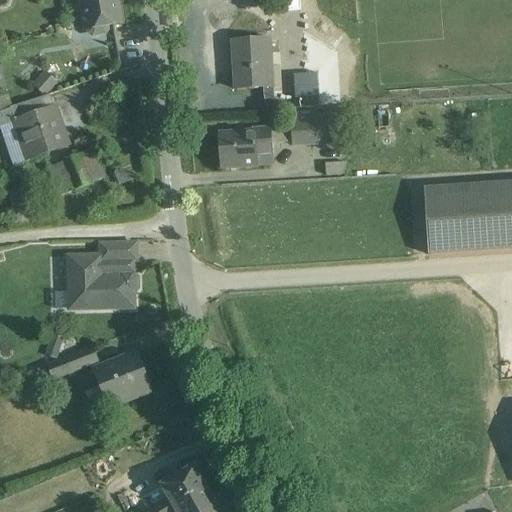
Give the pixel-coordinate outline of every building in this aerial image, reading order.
[(66,0),(72,32),(120,24),(115,0),(66,0)] [(271,39),(235,41),(237,90),(264,88),(265,97),(273,96),(272,88),(274,88),(271,39)] [(0,96),(0,109),(12,106),(8,94),(0,96)] [(31,103),(0,113),(0,125),(1,129),(16,124),(15,122),(35,115),(31,103)] [(54,109),(36,115),(50,154),(68,148),(54,109)] [(16,124),(1,129),(14,167),(50,154),(36,115),(35,115),(15,122),(16,124)] [(332,122),(290,125),(291,129),(292,144),(292,146),(333,144),(332,122)] [(291,129),(283,130),(283,144),(292,144),(291,129)] [(253,133),(219,135),(221,170),(257,168),(257,167),(273,166),(271,145),(283,144),(283,130),(271,130),(270,130),(253,131),(253,133)] [(93,151),(62,164),(74,192),(104,179),(93,151)] [(345,163),(326,164),(326,176),(346,175),(345,163)] [(62,164),(48,170),(60,197),(74,192),(62,164)] [(511,183),(424,189),(428,255),(511,250),(511,183)] [(37,191),(9,195),(13,217),(40,213),(37,191)] [(136,245),(100,246),(100,258),(124,257),(125,263),(137,262),(136,245)] [(100,258),(68,259),(69,295),(85,294),(86,310),(134,309),(133,294),(137,290),(137,280),(133,276),(133,274),(125,274),(125,263),(124,257),(100,258)] [(52,338),(46,357),(56,360),(62,341),(52,338)] [(93,349),(66,360),(71,373),(98,362),(93,349)] [(135,355),(93,371),(108,411),(150,395),(135,355)] [(66,360),(45,368),(50,381),(71,373),(66,360)] [(182,475),(178,469),(171,472),(175,479),(162,487),(169,499),(173,507),(205,489),(194,469),(182,475)] [(205,489),(173,507),(175,511),(210,511),(227,503),(224,498),(217,496),(211,500),(205,489)] [(175,511),(173,507),(169,499),(145,511),(175,511)] [(227,503),(210,511),(228,511),(229,508),(227,503)]
